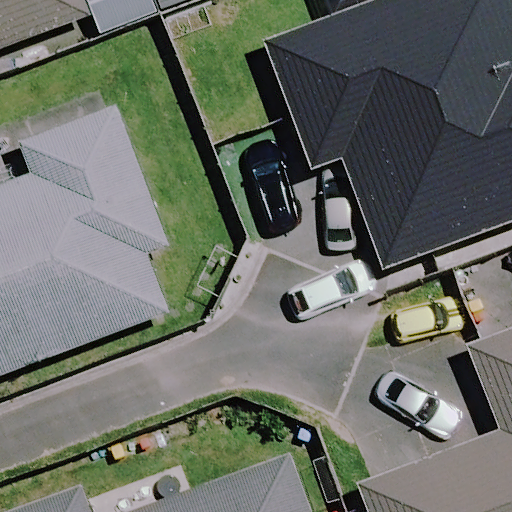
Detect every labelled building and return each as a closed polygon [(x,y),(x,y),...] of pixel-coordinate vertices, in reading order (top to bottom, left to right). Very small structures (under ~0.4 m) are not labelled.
[(0,0),(0,53),(86,22),(77,0),(0,0)] [(511,10),(508,0),(413,0),(272,52),(319,180),(348,169),(388,277),(511,230),(511,10)] [(0,379),(185,312),(110,108),(0,148),(0,379)] [(511,511),(511,342),(478,356),(510,440),(369,494),(375,511),(511,511)] [(299,511),(284,470),(167,511),(84,511),(81,503),(57,511),(299,511)]
